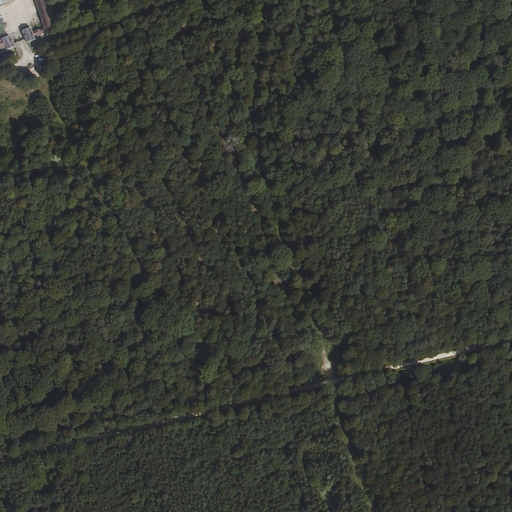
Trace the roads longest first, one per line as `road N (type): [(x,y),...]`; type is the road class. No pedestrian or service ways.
road 1 (track): [(267,0),(255,89),(257,155),(331,381)]
road 2 (track): [(0,459),(331,381)]
road 3 (track): [(331,381),(511,338)]
road 4 (track): [(72,145),(11,26),(0,32)]
